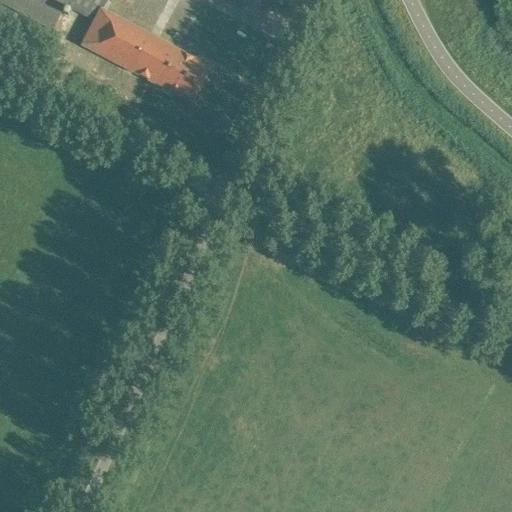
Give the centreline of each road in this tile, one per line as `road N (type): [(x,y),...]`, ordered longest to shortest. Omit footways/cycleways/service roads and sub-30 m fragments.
road 1 (unclassified): [(79,511),(224,191)]
road 2 (unclassified): [(511,339),(224,191)]
road 3 (unclassified): [(224,191),(0,71)]
road 4 (unclassified): [(224,191),(307,0)]
